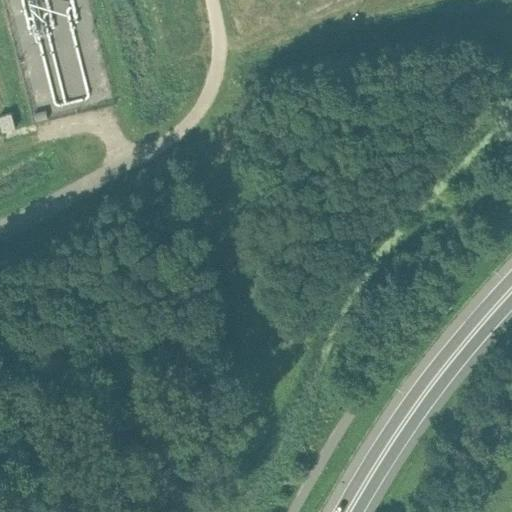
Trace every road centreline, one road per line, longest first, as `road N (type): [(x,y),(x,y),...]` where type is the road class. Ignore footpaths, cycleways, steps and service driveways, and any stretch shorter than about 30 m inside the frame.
road 1 (unclassified): [(0,229),(192,125),(220,72),(211,0)]
road 2 (tertiary): [(349,511),(420,398),(511,290)]
